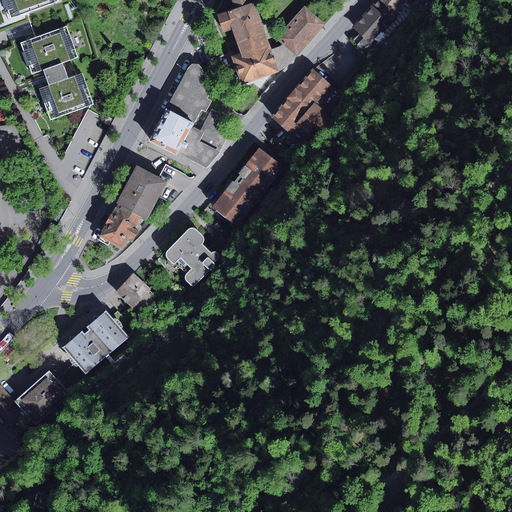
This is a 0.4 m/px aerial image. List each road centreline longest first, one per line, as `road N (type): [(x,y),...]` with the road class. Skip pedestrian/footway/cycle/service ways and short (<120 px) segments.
road 1 (residential): [(45,279),(69,289),(94,287),(128,268),(365,0)]
road 2 (track): [(279,511),(327,427),(366,381),(407,287),(476,213),(511,160)]
road 3 (residential): [(45,279),(199,0)]
road 4 (track): [(511,370),(394,475)]
